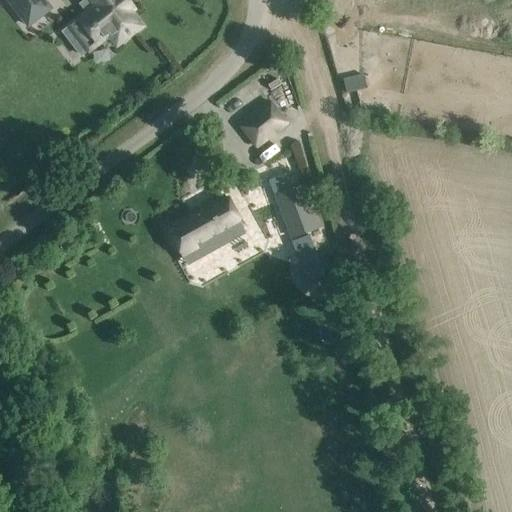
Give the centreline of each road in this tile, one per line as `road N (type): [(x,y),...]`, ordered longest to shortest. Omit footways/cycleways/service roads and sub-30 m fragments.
road 1 (track): [(429,511),(312,56),(287,0)]
road 2 (unclassified): [(0,254),(250,49),(260,0)]
